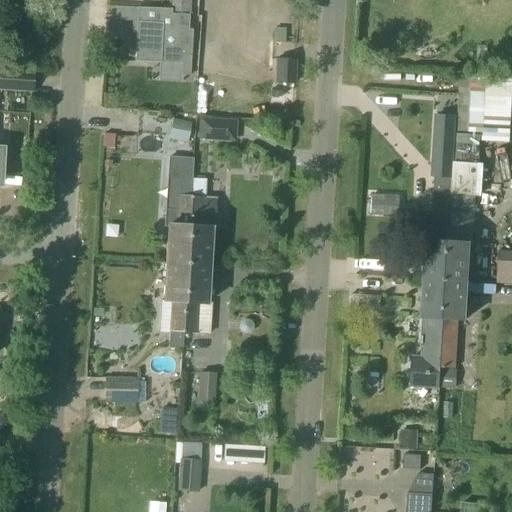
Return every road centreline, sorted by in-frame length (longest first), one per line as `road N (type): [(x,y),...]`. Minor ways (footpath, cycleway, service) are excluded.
road 1 (residential): [(300,511),(327,0)]
road 2 (residential): [(63,257),(72,0)]
road 3 (residential): [(43,511),(63,257)]
